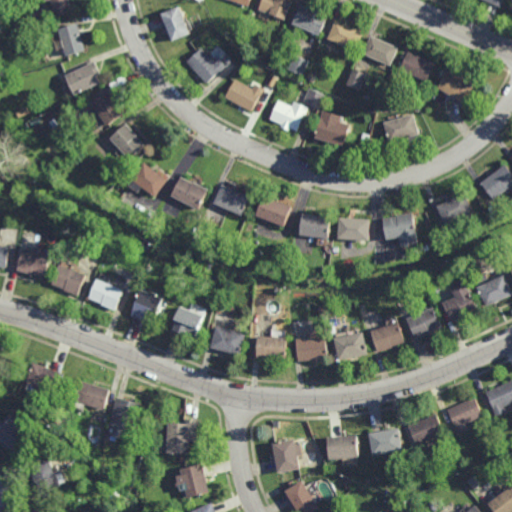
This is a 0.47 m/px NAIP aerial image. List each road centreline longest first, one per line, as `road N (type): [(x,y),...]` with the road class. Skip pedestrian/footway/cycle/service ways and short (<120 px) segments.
road 1 (residential): [(511,340),(387,391),(271,399),(222,391),(0,309)]
road 2 (residential): [(511,100),(476,142),(425,172),(329,177),(250,148),(186,109),(148,62),(126,0)]
road 3 (residential): [(511,51),(393,0)]
